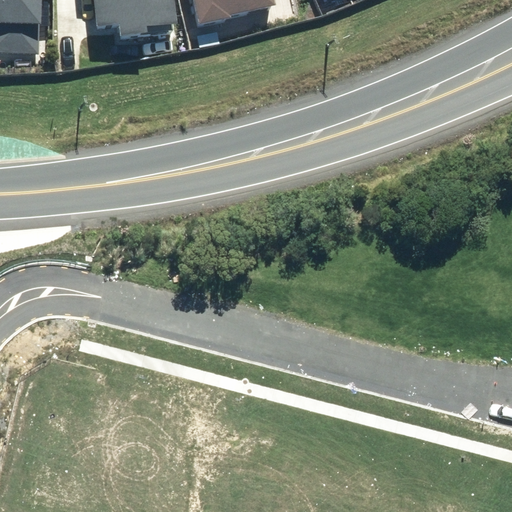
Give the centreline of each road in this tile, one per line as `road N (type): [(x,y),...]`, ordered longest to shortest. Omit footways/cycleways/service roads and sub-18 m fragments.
road 1 (secondary): [(511,53),(273,148),(92,185),(0,192)]
road 2 (residential): [(0,314),(35,289),(83,290),(511,397)]
